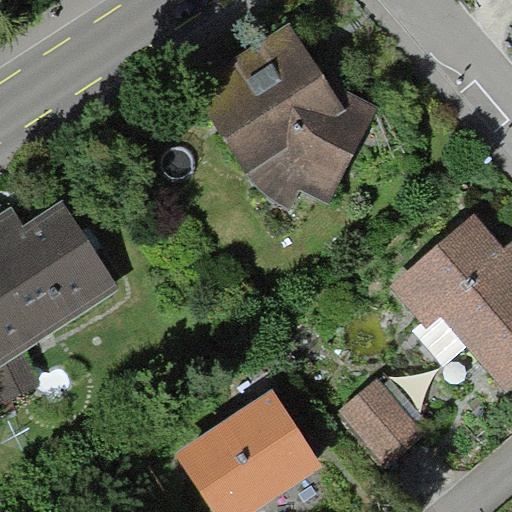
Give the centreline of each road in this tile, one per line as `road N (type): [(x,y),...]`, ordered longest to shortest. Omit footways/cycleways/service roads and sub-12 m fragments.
road 1 (tertiary): [(0,114),(177,0)]
road 2 (residential): [(417,0),(511,111)]
